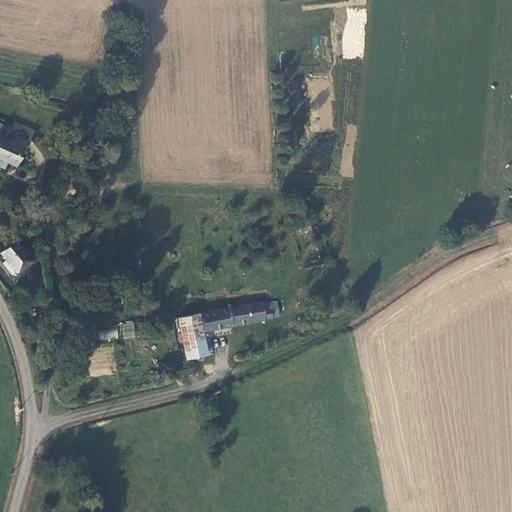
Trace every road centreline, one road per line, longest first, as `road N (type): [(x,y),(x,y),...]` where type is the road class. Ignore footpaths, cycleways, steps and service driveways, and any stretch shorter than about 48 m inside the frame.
road 1 (track): [(499,230),(449,251),(314,335),(225,373)]
road 2 (unclassified): [(35,428),(225,373)]
road 3 (unclassified): [(35,428),(0,304)]
